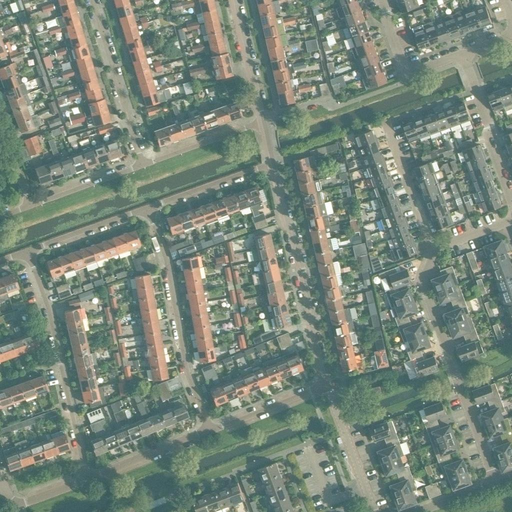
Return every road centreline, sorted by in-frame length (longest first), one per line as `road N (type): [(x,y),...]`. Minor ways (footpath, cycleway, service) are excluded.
road 1 (residential): [(495,484),(422,278),(431,252)]
road 2 (residential): [(29,252),(88,481)]
road 3 (residential): [(147,208),(167,262),(188,375),(212,433)]
road 4 (residential): [(326,387),(274,162)]
road 5 (residential): [(94,0),(144,165)]
road 6 (residential): [(511,201),(463,54)]
road 7 (residential): [(431,252),(385,124)]
road 8 (residential): [(147,208),(274,162)]
road 9 (residential): [(88,481),(212,433)]
road 10 (residential): [(326,387),(373,511)]
road 11 (residential): [(463,54),(407,69),(382,0)]
road 12 (residential): [(144,165),(264,121)]
road 13 (residential): [(29,252),(147,208)]
road 14 (residential): [(264,121),(233,0)]
road 15 (residential): [(212,433),(326,387)]
road 16 (residential): [(30,206),(144,165)]
